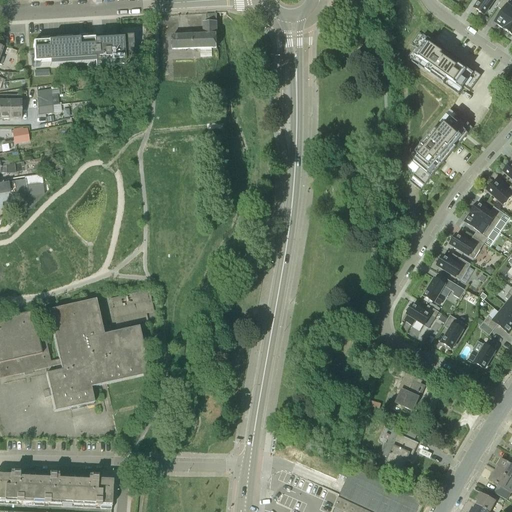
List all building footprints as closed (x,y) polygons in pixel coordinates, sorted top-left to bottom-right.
[(495,0),(480,0),(474,9),(484,16),(495,0)] [(495,23),(504,30),(511,17),(511,9),(508,6),(511,2),(508,0),(503,0),(498,8),(503,12),(495,23)] [(217,15),(206,15),(206,22),(204,22),(204,36),(173,36),(173,49),(202,49),(202,58),(212,58),(212,49),(217,49),(217,15)] [(411,62),(458,96),(464,88),(470,92),(472,89),(481,76),(442,49),(441,49),(423,36),(424,37),(416,47),(415,47),(415,48),(420,52),(413,62),(412,62),(411,62)] [(131,51),(130,38),(30,43),(32,68),(92,64),(93,70),(127,68),(131,51)] [(89,78),(89,87),(98,86),(98,78),(89,78)] [(37,91),(37,98),(51,96),(51,89),(37,91)] [(0,95),(0,119),(10,120),(10,101),(10,95),(0,95)] [(10,101),(10,120),(21,120),(21,95),(10,95),(10,101)] [(52,106),(51,96),(37,98),(38,108),(52,106)] [(52,106),(38,108),(38,115),(52,113),(52,106)] [(405,164),(405,165),(413,177),(409,182),(410,182),(410,183),(418,189),(418,190),(420,191),(445,162),(445,161),(452,153),(453,152),(465,137),(467,135),(472,128),(468,125),(458,117),(450,110),(446,115),(405,164)] [(15,145),(22,144),(21,138),(25,137),(24,130),(12,132),(15,145)] [(511,164),(503,173),(511,180),(511,164)] [(6,174),(15,174),(15,165),(9,165),(7,165),(6,173),(6,174)] [(29,210),(44,195),(41,178),(25,181),(26,192),(28,201),(26,201),(29,210)] [(0,196),(24,192),(26,192),(25,181),(0,184),(0,196)] [(506,193),(495,183),(487,192),(503,206),(511,198),(511,189),(511,188),(506,193)] [(24,192),(0,196),(0,200),(17,200),(18,203),(25,201),(24,192)] [(477,205),(471,214),(494,230),(504,215),(494,208),(490,213),(477,205)] [(494,230),(471,214),(465,223),(477,232),(473,238),(484,245),(488,238),(494,230)] [(484,245),(473,238),(469,244),(456,236),(450,246),(474,261),(480,251),(484,245)] [(456,265),(443,257),(437,267),(461,282),(471,266),(460,259),(456,265)] [(444,286),(434,280),(424,297),(434,304),(435,303),(440,306),(444,299),(439,295),(444,287),(453,293),(452,295),(460,300),(465,292),(458,287),(447,280),(444,286)] [(0,379),(60,366),(61,371),(46,374),(54,413),(94,404),(91,389),(149,376),(138,328),(103,336),(95,301),(48,311),(59,361),(50,363),(44,336),(37,338),(31,313),(0,320),(0,379)] [(440,310),(430,304),(428,307),(438,313),(440,310)] [(425,312),(413,305),(407,316),(408,316),(405,322),(412,326),(415,321),(424,327),(430,317),(435,319),(439,313),(438,313),(428,307),(425,312)] [(511,310),(506,306),(499,314),(511,324),(511,310)] [(511,331),(511,324),(499,314),(493,322),(488,318),(484,323),(493,331),(498,326),(509,335),(511,331)] [(452,350),(466,326),(450,317),(444,327),(449,331),(441,344),(452,350)] [(493,331),(484,323),(481,327),(479,329),(489,337),(493,331)] [(485,370),(495,353),(485,346),(479,356),(474,352),(470,360),(475,363),(474,364),(485,370)] [(412,412),(418,398),(421,394),(424,387),(420,386),(422,382),(405,374),(399,390),(402,391),(396,404),(412,412)] [(381,404),(372,402),(370,408),(379,410),(381,404)] [(416,440),(420,431),(403,423),(399,432),(416,440)] [(410,459),(417,444),(398,435),(385,463),(402,470),(408,457),(410,459)] [(498,467),(496,471),(511,480),(511,462),(510,465),(501,460),(497,466),(498,467)] [(349,475),(339,498),(369,511),(420,511),(426,501),(371,476),(372,474),(353,466),(349,475)] [(511,480),(496,471),(494,475),(492,474),(489,481),(498,486),(494,494),(507,501),(511,492),(511,480)] [(0,502),(32,504),(34,476),(17,475),(17,476),(13,476),(13,473),(10,473),(9,474),(0,473),(0,502)] [(49,476),(34,476),(32,504),(71,506),(73,478),(58,477),(58,476),(54,475),(54,478),(49,478),(49,476)] [(73,478),(71,506),(111,508),(112,480),(96,479),(96,480),(91,480),(92,477),(88,477),(88,478),(73,478)] [(476,505),(489,511),(490,511),(495,503),(480,494),(477,500),(478,501),(476,505)] [(369,511),(339,498),(334,508),(332,511),(369,511)]
